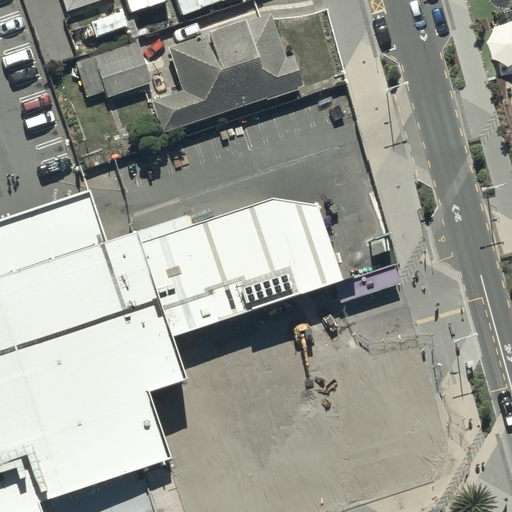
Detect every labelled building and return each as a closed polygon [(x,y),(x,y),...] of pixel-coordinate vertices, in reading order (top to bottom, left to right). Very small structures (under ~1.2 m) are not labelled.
[(64,0),(70,14),(108,2),(107,0),(64,0)] [(169,0),(174,14),(203,4),(205,10),(217,6),(215,0),(169,0)] [(161,135),(304,91),(294,59),(286,62),(273,20),(166,54),(179,94),(150,103),(161,135)] [(151,86),(139,46),(80,65),(89,96),(104,91),(107,100),(151,86)] [(331,286),(340,283),(315,210),(270,202),(193,230),(188,219),(106,247),(91,208),(0,237),(0,511),(41,511),(40,508),(145,473),(167,465),(144,395),(187,381),(173,339),(331,286)] [(394,266),(335,286),(341,304),(401,284),(394,266)] [(260,406),(267,429),(213,447),(217,463),(171,476),(183,511),(367,511),(440,487),(466,445),(435,352),(421,356),(415,338),(315,371),(307,373),(291,326),(195,357),(216,420),(260,406)] [(157,511),(145,473),(40,508),(41,511),(157,511)] [(442,511),(439,502),(412,511),(442,511)]
